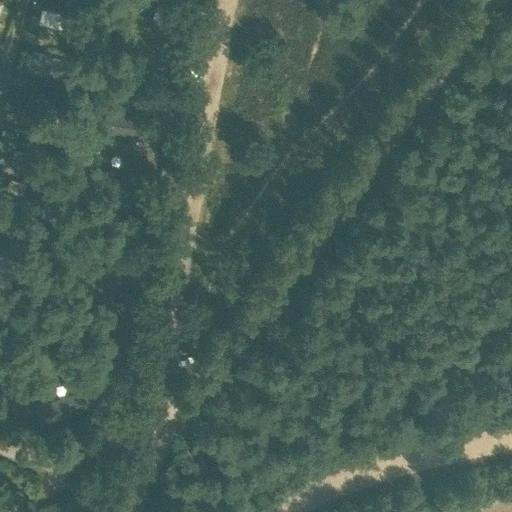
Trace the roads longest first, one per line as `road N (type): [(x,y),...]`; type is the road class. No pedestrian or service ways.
road 1 (track): [(222,368),(496,0)]
road 2 (track): [(165,418),(152,403),(221,0)]
road 3 (track): [(138,511),(158,451),(222,368)]
